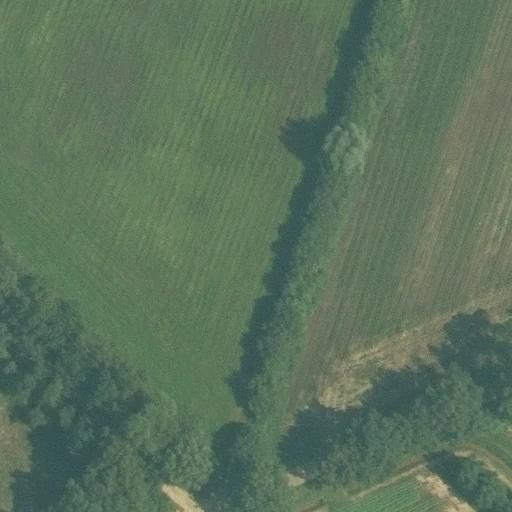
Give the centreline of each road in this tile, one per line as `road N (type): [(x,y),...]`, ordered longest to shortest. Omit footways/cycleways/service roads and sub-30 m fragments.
road 1 (unclassified): [(224,511),(511,382)]
road 2 (track): [(152,511),(0,337)]
